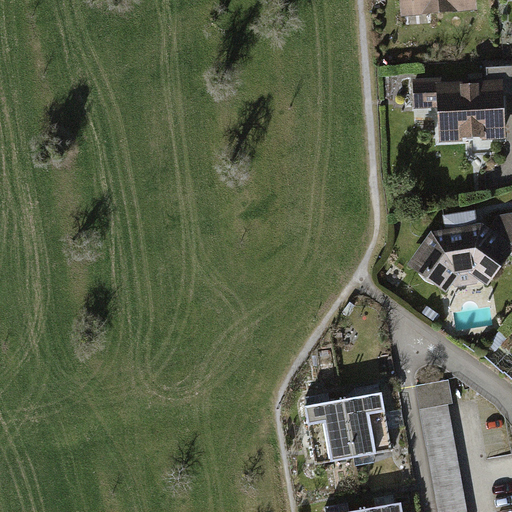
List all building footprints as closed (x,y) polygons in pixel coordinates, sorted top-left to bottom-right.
[(474,0),(398,0),(400,17),(476,10),(474,0)] [(438,77),(413,78),(414,106),(433,105),(435,145),(508,142),(506,100),(511,99),(511,64),(485,66),(485,80),(438,82),(438,77)] [(431,231),(407,265),(446,292),(450,287),(487,286),(509,254),(511,256),(511,212),(499,215),(489,227),(482,223),(478,223),(476,209),(443,214),(444,229),(431,231)] [(440,511),(470,511),(448,383),(429,386),(433,410),(423,412),(440,511)] [(388,459),(375,386),(340,392),(353,465),(388,459)] [(340,392),(301,401),(311,472),(353,465),(340,392)] [(397,511),(395,497),(360,504),(360,511),(397,511)]
